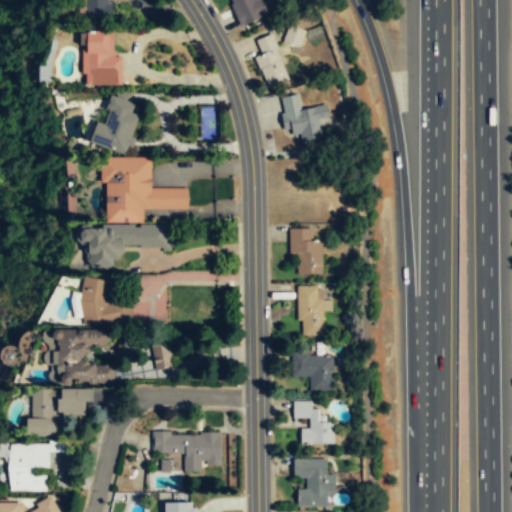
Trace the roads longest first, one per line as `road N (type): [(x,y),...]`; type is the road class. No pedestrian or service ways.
road 1 (residential): [(192,0),(234,84),(252,164),(257,511)]
road 2 (motorway): [(358,0),(389,85),(401,161),(412,511)]
road 3 (motorway): [(489,511),(482,0)]
road 4 (motorway): [(437,0),(435,511)]
road 5 (residential): [(256,398),(134,399),(113,427),(91,511)]
